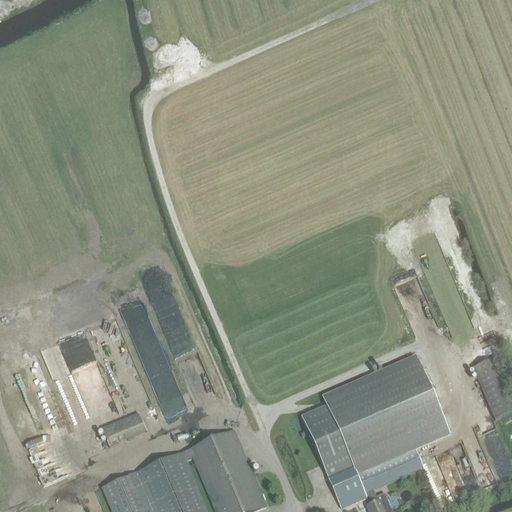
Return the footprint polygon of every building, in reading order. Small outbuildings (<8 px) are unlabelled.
[(388,279),(395,294),(419,284),(412,268),(388,279)] [(323,400),(326,408),(301,419),(341,511),(366,500),(370,509),(367,510),(368,511),(392,511),(385,496),(377,500),(374,493),(423,471),(415,452),(449,437),(416,360),(323,400)] [(472,370),(494,422),(511,414),(511,397),(496,360),(472,370)] [(101,430),(109,449),(146,434),(138,415),(101,430)] [(257,511),(266,509),(233,432),(102,487),(112,511),(207,511),(186,462),(192,460),(213,511),(257,511)] [(500,476),(511,474),(511,472),(511,466),(498,468),(500,476)] [(460,472),(465,492),(476,490),(471,469),(460,472)] [(479,472),(482,487),(494,484),(490,470),(479,472)]
